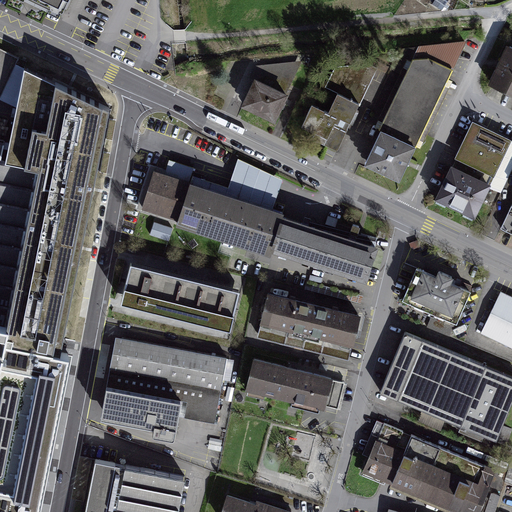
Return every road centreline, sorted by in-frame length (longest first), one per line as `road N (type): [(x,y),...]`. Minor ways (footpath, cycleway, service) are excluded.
road 1 (residential): [(142,89),(125,137),(58,511)]
road 2 (residential): [(407,215),(330,511)]
road 3 (tertiary): [(407,215),(142,89)]
road 4 (residential): [(407,215),(462,94),(511,117)]
road 5 (tertiary): [(142,89),(0,21)]
